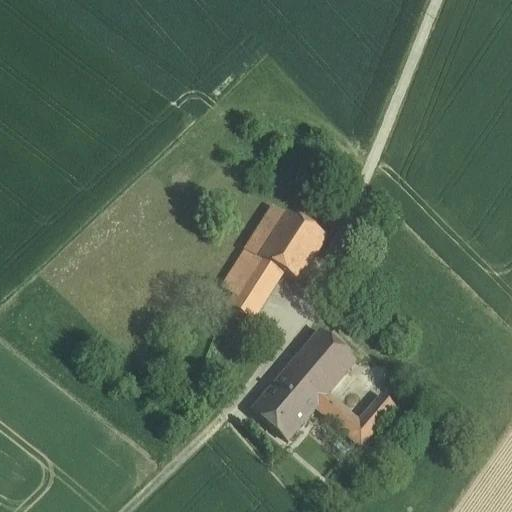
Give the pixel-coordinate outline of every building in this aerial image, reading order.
[(285,220),(258,261),(284,278),(298,290),(325,244),(285,220)] [(233,298),(258,261),(244,252),(220,289),(233,298)] [(284,278),(258,261),(233,298),(259,316),(284,278)] [(259,316),(233,298),(227,307),(252,325),(259,316)] [(319,333),(251,413),(287,444),(314,412),(359,451),(395,409),(380,397),(359,422),(327,394),(354,363),(319,333)]
